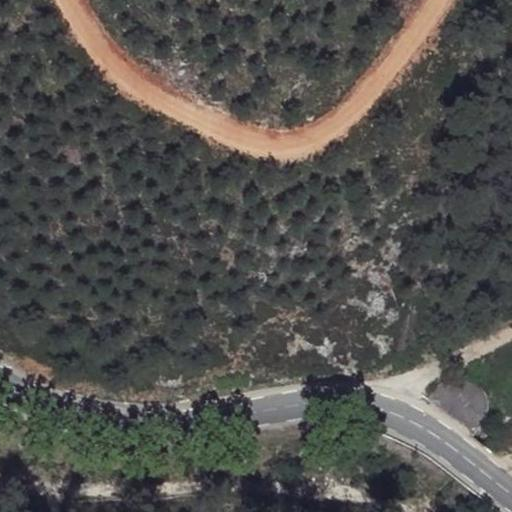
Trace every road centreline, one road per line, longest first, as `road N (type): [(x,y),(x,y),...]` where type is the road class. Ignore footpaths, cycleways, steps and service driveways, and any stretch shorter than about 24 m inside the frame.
road 1 (secondary): [(511,489),(389,406),(330,391),(87,409),(0,379)]
road 2 (track): [(429,0),(315,138),(251,147),(114,78),(65,0)]
road 3 (track): [(389,406),(406,381),(511,336)]
